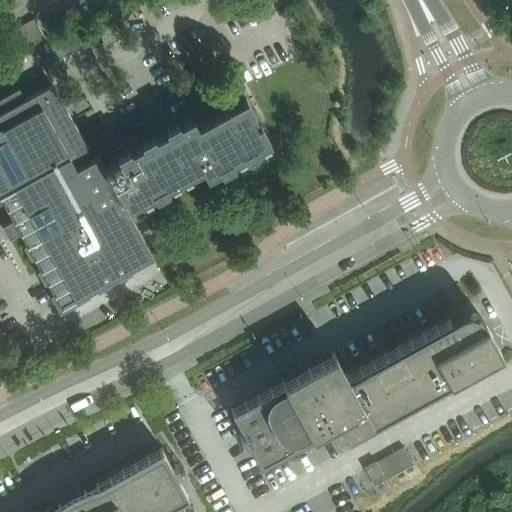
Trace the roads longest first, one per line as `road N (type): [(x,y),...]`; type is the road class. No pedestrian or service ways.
road 1 (secondary): [(0,448),(174,366),(472,202)]
road 2 (secondary): [(446,171),(417,197),(291,270),(0,417)]
